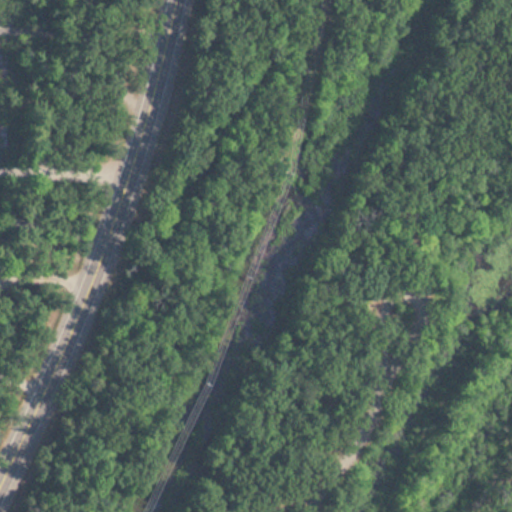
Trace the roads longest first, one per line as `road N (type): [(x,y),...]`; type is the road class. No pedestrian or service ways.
road 1 (primary): [(0,478),(88,285),(176,0)]
road 2 (residential): [(312,511),(371,432),(408,315)]
